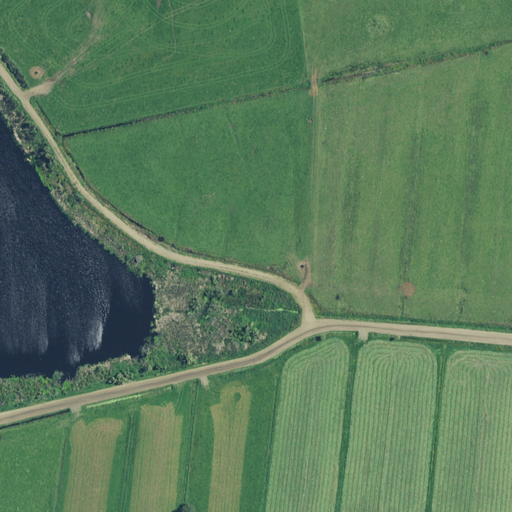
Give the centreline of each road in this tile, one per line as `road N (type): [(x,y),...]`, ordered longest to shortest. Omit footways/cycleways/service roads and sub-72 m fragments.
road 1 (track): [(0,418),(264,365),(316,322),(288,284),(160,256),(70,175),(0,64)]
road 2 (track): [(316,322),(511,338)]
